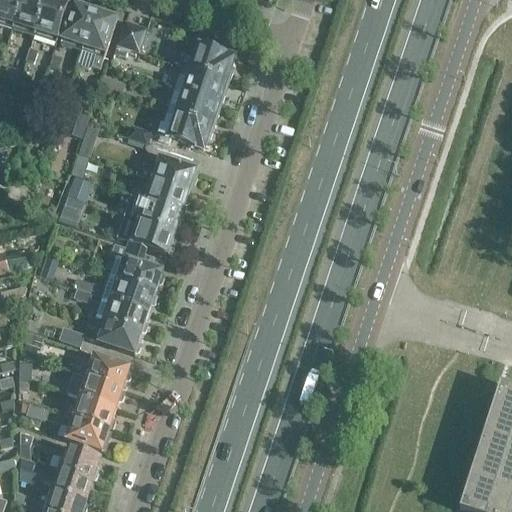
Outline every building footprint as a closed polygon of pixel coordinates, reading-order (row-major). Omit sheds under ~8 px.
[(0,0),(0,28),(13,32),(23,0),(0,0)] [(23,0),(13,32),(35,40),(48,0),(46,0),(23,0)] [(57,3),(48,0),(35,40),(57,47),(70,8),(67,7),(67,3),(60,1),(57,3)] [(73,47),(83,50),(84,51),(95,16),(94,15),(92,12),(86,10),(84,12),(74,8),(61,48),(71,51),(73,47)] [(97,16),(95,16),(84,51),(83,50),(78,66),(80,66),(81,70),(88,72),(92,70),(100,73),(117,23),(107,20),(106,16),(100,14),(97,16)] [(125,26),(118,49),(129,53),(137,29),(125,26)] [(148,33),(137,29),(129,53),(140,56),(148,33)] [(180,70),(190,73),(227,85),(227,83),(230,82),(232,76),(231,72),(234,62),(188,46),(180,70)] [(129,53),(118,49),(115,58),(126,62),(129,53)] [(38,55),(31,52),(27,63),(34,66),(38,55)] [(49,72),(57,74),(62,60),(54,58),(49,72)] [(19,88),(23,74),(6,69),(2,83),(19,88)] [(223,95),(227,85),(190,73),(187,80),(179,78),(174,93),(219,108),(220,106),(223,104),(225,98),(223,95)] [(103,82),(99,94),(121,101),(125,89),(103,82)] [(218,110),(219,108),(174,93),(169,108),(177,111),(175,118),(175,119),(211,131),(215,121),(218,119),(220,113),(218,110)] [(175,119),(175,118),(167,115),(159,139),(128,129),(124,140),(148,148),(174,157),(178,145),(204,154),(207,144),(210,142),(212,136),(211,133),(211,131),(175,119)] [(71,138),(82,142),(90,119),(79,116),(71,138)] [(177,158),(174,157),(148,148),(146,153),(151,161),(160,164),(156,175),(148,172),(139,174),(137,178),(154,184),(153,184),(189,196),(192,187),(196,186),(198,180),(195,178),(196,175),(174,167),(177,158)] [(88,162),(76,158),(70,177),(82,181),(88,162)] [(188,198),(189,196),(153,184),(149,197),(138,194),(133,194),(131,200),(135,202),(135,201),(182,217),(185,207),(189,207),(191,201),(188,198)] [(179,226),(182,217),(135,201),(135,202),(133,210),(144,213),(140,226),(175,237),(176,235),(180,235),(182,229),(179,226)] [(59,225),(69,229),(76,206),(67,203),(59,225)] [(172,247),(175,237),(140,226),(133,247),(168,259),(169,256),(173,255),(175,250),(172,247)] [(116,260),(109,281),(156,296),(159,287),(162,286),(164,281),(162,278),(163,275),(151,271),(155,262),(115,249),(112,259),(116,260)] [(5,258),(0,259),(0,276),(9,274),(5,258)] [(40,279),(53,283),(59,265),(46,261),(40,279)] [(155,298),(156,296),(109,281),(102,301),(149,317),(152,308),(155,307),(157,301),(155,298)] [(76,293),(77,293),(90,297),(93,288),(77,283),(74,292),(76,293)] [(3,305),(5,304),(22,300),(25,290),(1,296),(3,305)] [(92,298),(77,293),(74,302),(89,307),(92,298)] [(22,300),(5,304),(7,313),(16,311),(21,306),(22,300)] [(102,301),(96,322),(142,337),(142,336),(146,335),(148,329),(145,326),(149,317),(102,301)] [(139,347),(142,337),(96,322),(91,320),(88,329),(103,334),(99,347),(135,359),(136,356),(139,355),(141,350),(139,347)] [(64,333),(60,344),(80,351),(84,339),(64,333)] [(7,350),(20,347),(17,336),(4,339),(7,350)] [(26,336),(26,347),(41,352),(44,342),(26,336)] [(94,359),(87,380),(123,393),(126,383),(130,382),(132,377),(129,374),(130,371),(94,359)] [(2,376),(15,373),(13,364),(0,368),(2,376)] [(20,385),(30,386),(32,386),(32,369),(20,369),(20,385)] [(123,394),(123,393),(87,380),(73,376),(66,397),(80,401),(116,413),(119,404),(123,403),(125,397),(123,394)] [(12,381),(0,384),(0,390),(1,394),(15,390),(12,381)] [(20,396),(30,396),(30,386),(20,385),(20,396)] [(511,511),(511,390),(501,387),(460,511),(511,511)] [(113,423),(116,413),(80,401),(73,422),(109,434),(110,432),(114,431),(116,426),(113,423)] [(0,405),(0,407),(2,416),(14,413),(14,402),(0,405)] [(31,408),(27,418),(40,422),(47,421),(50,414),(31,408)] [(73,422),(60,418),(57,426),(70,431),(66,443),(102,456),(103,453),(106,454),(109,445),(106,444),(109,434),(73,422)] [(20,436),(19,460),(30,463),(29,451),(33,440),(20,436)] [(12,440),(0,443),(0,447),(1,453),(13,450),(12,440)] [(65,452),(58,474),(93,485),(94,483),(97,482),(99,476),(97,473),(100,463),(65,452)] [(15,473),(15,463),(1,466),(4,475),(15,473)] [(36,478),(24,474),(21,483),(33,487),(36,478)] [(51,495),(86,506),(87,504),(90,503),(92,497),(90,494),(93,485),(58,474),(51,495)] [(86,508),(86,506),(51,495),(45,511),(86,511),(87,511),(86,508)] [(27,501),(15,497),(15,506),(24,509),(27,501)]
